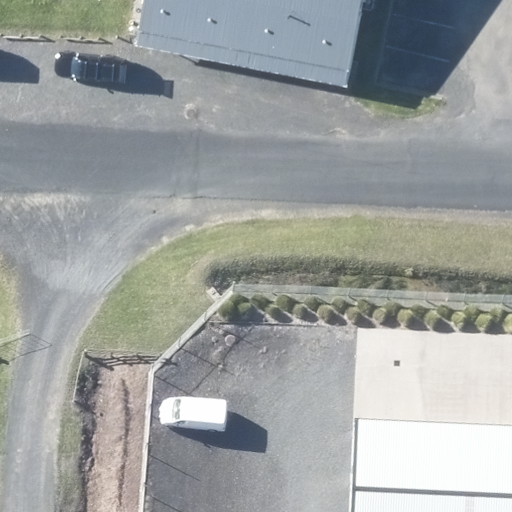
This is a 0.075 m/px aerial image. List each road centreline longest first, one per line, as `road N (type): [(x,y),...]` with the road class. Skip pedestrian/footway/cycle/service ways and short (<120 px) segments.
road 1 (residential): [(0,154),(511,179)]
road 2 (track): [(41,156),(6,511)]
